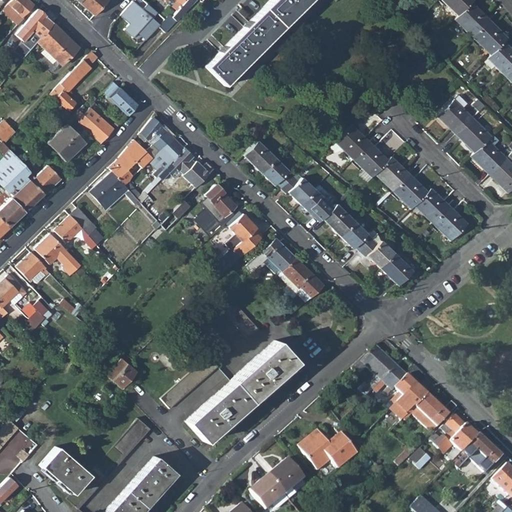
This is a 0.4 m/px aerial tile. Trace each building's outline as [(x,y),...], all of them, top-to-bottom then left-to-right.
[(23,17),(21,15),(31,4),(26,0),(10,0),(7,4),(1,9),(5,15),(9,17),(17,24),(23,17)] [(77,0),(78,0),(93,14),(105,0),(77,0)] [(142,9),(133,0),(120,14),(129,23),(123,29),(133,38),(137,33),(145,39),(159,24),(152,18),(157,12),(148,3),(142,9)] [(269,0),(266,3),(248,22),(247,22),(242,26),(243,27),(224,47),(223,47),(218,51),(219,52),(204,67),(223,85),(240,68),(306,0),(269,0)] [(472,0),(441,0),(448,7),(450,9),(448,11),(455,17),(456,17),(468,5),(470,2),(472,0)] [(482,27),(488,20),(470,2),(468,5),(456,17),(462,23),(460,25),(472,36),(482,27)] [(40,35),(51,24),(43,17),(44,16),(36,9),(16,31),(22,37),(13,47),(22,55),(32,44),(35,40),(40,35)] [(503,41),(506,38),(488,20),(482,27),(472,36),(472,37),(483,48),(485,46),(492,52),(503,41)] [(61,65),(77,47),(51,23),(51,24),(40,35),(35,40),(61,65)] [(504,76),(511,67),(511,50),(503,41),(492,52),(485,59),(483,61),(489,68),(493,64),(504,76)] [(89,50),(48,94),(67,110),(74,103),(64,94),(90,67),(87,65),(95,56),(89,50)] [(111,82),(101,93),(107,98),(117,87),(111,82)] [(136,104),(117,87),(107,98),(126,115),(136,104)] [(457,95),(439,114),(447,123),(446,125),(455,134),(471,118),(462,109),(462,108),(466,103),(457,95)] [(472,103),(479,110),(484,105),(477,98),(472,103)] [(98,144),(112,129),(89,107),(82,114),(76,121),(75,122),(98,144)] [(82,114),(78,110),(71,117),(76,121),(82,114)] [(172,139),(150,118),(148,121),(146,124),(139,132),(146,139),(150,143),(153,146),(159,151),(172,139)] [(482,144),(490,136),(471,118),(455,134),(465,144),(467,142),(475,151),(482,144)] [(46,142),(64,161),(84,141),(66,123),(46,142)] [(8,124),(0,132),(0,139),(2,141),(3,142),(14,131),(8,124)] [(352,160),(368,143),(350,125),(336,139),(343,146),(341,148),(352,160)] [(504,158),(492,146),(497,140),(492,134),(491,135),(490,136),(482,144),(475,151),(472,155),(480,163),(478,164),(488,174),(504,158)] [(172,139),(159,151),(153,156),(158,161),(161,165),(151,175),(154,178),(183,149),(172,139)] [(132,140),(118,156),(116,158),(114,160),(113,161),(115,163),(114,164),(115,165),(110,170),(123,184),(127,180),(129,178),(130,174),(131,174),(126,168),(134,160),(141,167),(144,165),(151,158),(144,150),(143,150),(132,140)] [(255,141),(243,153),(255,164),(253,166),(259,172),(273,158),(255,141)] [(153,156),(159,151),(153,146),(150,143),(144,150),(151,158),(153,156)] [(376,171),(386,160),(368,143),(352,160),(363,171),(366,168),(372,175),(376,171)] [(30,181),(24,176),(29,171),(8,148),(3,153),(0,156),(0,184),(1,186),(11,196),(9,199),(22,213),(41,194),(30,181)] [(181,175),(188,182),(194,188),(212,169),(205,162),(201,166),(199,164),(195,161),(190,166),(185,161),(190,156),(183,149),(154,178),(151,182),(139,194),(135,198),(137,199),(140,202),(147,194),(146,193),(164,174),(166,176),(168,174),(173,178),(179,172),(181,174),(181,175)] [(190,156),(185,161),(190,166),(195,161),(190,156)] [(391,191),(407,174),(390,157),(386,160),(376,171),(382,177),(380,180),(391,191)] [(280,188),(291,176),(273,158),(259,172),(267,180),(269,178),(280,188)] [(511,165),(510,163),(504,158),(488,174),(498,184),(500,183),(508,191),(511,186),(511,165)] [(60,178),(47,165),(34,177),(30,181),(41,194),(42,195),(60,178)] [(110,170),(88,190),(105,209),(124,192),(130,198),(133,202),(137,199),(135,198),(123,184),(110,170)] [(30,181),(34,177),(29,171),(24,176),(30,181)] [(416,203),(426,192),(407,174),(391,191),(403,202),(405,200),(412,207),(416,203)] [(285,193),(288,190),(294,195),(292,197),(299,204),(312,190),(300,178),(296,181),(291,176),(280,188),(285,193)] [(123,184),(135,198),(139,194),(127,180),(123,184)] [(217,222),(233,206),(213,184),(202,194),(202,195),(199,199),(201,201),(199,203),(217,222)] [(312,190),(299,204),(306,211),(307,209),(319,220),(322,216),(330,208),(324,202),(329,196),(318,185),(312,190)] [(431,222),(447,206),(429,188),(426,192),(416,203),(422,209),(419,211),(431,222)] [(197,197),(191,191),(175,207),(159,224),(164,229),(164,230),(176,218),(180,214),(197,197)] [(9,199),(3,205),(0,201),(0,218),(7,227),(22,213),(9,199)] [(451,237),(465,224),(447,206),(431,222),(442,234),(445,231),(451,237)] [(94,227),(91,223),(76,207),(68,215),(92,240),(94,243),(95,244),(102,237),(93,228),(94,227)] [(348,227),(349,225),(330,208),(322,216),(333,227),(332,229),(339,236),(348,227)] [(261,235),(241,213),(227,226),(235,234),(226,243),(238,257),(261,235)] [(164,230),(169,235),(184,219),(180,214),(176,218),(164,230)] [(68,215),(52,229),(65,243),(77,231),(81,235),(80,236),(87,244),(92,240),(68,215)] [(151,225),(155,229),(159,224),(156,220),(151,225)] [(358,251),(370,239),(366,235),(352,222),(349,225),(348,227),(339,236),(346,242),(348,241),(358,251)] [(159,224),(155,229),(153,230),(158,235),(164,229),(159,224)] [(366,235),(370,239),(376,233),(371,229),(366,235)] [(76,262),(59,244),(49,233),(33,248),(50,265),(53,263),(51,261),(59,253),(75,270),(77,269),(80,266),(76,262)] [(363,256),(367,253),(372,258),(371,260),(377,266),(391,252),(380,242),(376,233),(370,239),(358,251),(363,256)] [(266,257),(277,268),(276,270),(278,272),(293,257),(289,253),(274,238),(259,253),(256,255),(243,266),(248,273),(258,264),(260,266),(263,263),(262,261),(266,257)] [(44,267),(30,252),(15,266),(29,282),(31,280),(35,284),(47,272),(43,268),(44,267)] [(384,273),(386,272),(397,282),(409,270),(404,265),(391,252),(377,266),(384,273)] [(276,270),(277,268),(266,257),(262,261),(263,263),(273,272),(276,270)] [(321,285),(302,265),(293,257),(278,272),(280,275),(282,273),(291,282),(297,287),(297,288),(307,298),(321,285)] [(77,269),(82,274),(85,271),(80,266),(77,269)] [(288,285),(291,282),(282,273),(280,275),(279,276),(288,285)] [(21,296),(25,292),(7,274),(0,280),(0,290),(8,299),(9,299),(17,291),(21,296)] [(293,291),(297,287),(291,282),(288,285),(293,291)] [(307,298),(297,288),(297,287),(293,291),(304,301),(307,298)] [(0,290),(0,313),(4,310),(1,307),(8,299),(0,290)] [(224,292),(213,302),(246,338),(256,329),(224,292)] [(272,302),(276,306),(283,300),(279,295),(272,302)] [(30,314),(32,316),(30,319),(36,324),(39,322),(43,317),(40,314),(45,308),(35,298),(30,303),(28,301),(21,309),(28,316),(30,314)] [(74,316),(77,311),(61,299),(58,304),(74,316)] [(223,360),(233,351),(200,313),(190,323),(223,360)] [(20,332),(25,337),(33,328),(29,324),(20,332)] [(292,360),(274,340),(185,421),(203,441),(292,360)] [(111,344),(105,352),(111,357),(118,349),(111,344)] [(372,387),(394,364),(373,345),(354,362),(349,366),(354,371),(362,364),(373,374),(366,383),(362,380),(353,389),(361,398),(370,389),(372,387)] [(216,366),(207,355),(160,398),(169,408),(216,366)] [(117,358),(119,360),(105,375),(120,388),(135,372),(119,356),(117,358)] [(401,396),(400,395),(413,382),(421,373),(412,364),(403,373),(394,364),(372,387),(374,388),(372,390),(375,392),(378,389),(386,381),(392,388),(397,392),(388,401),(390,403),(391,401),(393,402),(394,403),(401,396)] [(392,388),(386,381),(378,389),(385,395),(392,388)] [(411,405),(412,406),(425,393),(413,382),(400,395),(401,396),(407,401),(400,408),(402,410),(400,412),(399,410),(391,418),(397,424),(404,416),(406,414),(404,412),(411,405)] [(450,401),(441,409),(433,401),(425,393),(412,406),(411,405),(404,412),(406,414),(407,415),(410,413),(429,431),(434,426),(437,424),(445,415),(446,415),(455,406),(450,401)] [(451,414),(443,423),(450,430),(446,434),(445,433),(441,437),(439,435),(437,437),(433,434),(428,439),(438,449),(462,424),(451,414)] [(404,416),(397,424),(394,426),(398,430),(408,420),(404,416)] [(66,498),(78,509),(96,488),(148,428),(136,417),(121,435),(87,474),(82,470),(54,446),(49,452),(38,465),(59,484),(70,493),(66,498)] [(6,419),(0,425),(0,449),(18,429),(6,419)] [(462,424),(438,449),(442,453),(451,445),(454,448),(445,457),(449,461),(473,435),(462,424)] [(394,426),(388,433),(392,436),(398,430),(394,426)] [(295,443),(315,468),(328,457),(334,465),(353,450),(338,430),(325,439),(314,427),(295,443)] [(481,471),(497,455),(480,439),(474,434),(473,435),(449,461),(448,462),(455,468),(470,452),(473,449),(482,457),(479,461),(475,465),(481,471)] [(417,444),(414,441),(406,448),(410,451),(417,444)] [(410,461),(414,465),(423,456),(424,455),(418,449),(413,454),(410,458),(407,460),(409,462),(410,461)] [(482,457),(473,449),(470,452),(479,461),(482,457)] [(28,455),(23,450),(17,456),(23,461),(28,455)] [(153,456),(129,484),(119,495),(104,511),(137,511),(138,511),(171,472),(153,456)] [(423,456),(414,465),(418,469),(426,460),(423,456)] [(283,494),(301,479),(284,459),(267,474),(283,494)] [(511,471),(504,463),(489,479),(509,499),(511,495),(511,471)] [(267,474),(248,490),(264,509),(283,494),(267,474)] [(0,499),(14,485),(7,478),(2,482),(0,484),(0,499)] [(459,502),(474,487),(468,481),(453,497),(459,502)] [(437,511),(419,495),(408,507),(414,511),(437,511)] [(501,511),(505,508),(503,506),(501,505),(497,500),(491,507),(494,510),(491,511),(501,511)] [(245,511),(239,503),(228,511),(245,511)]
